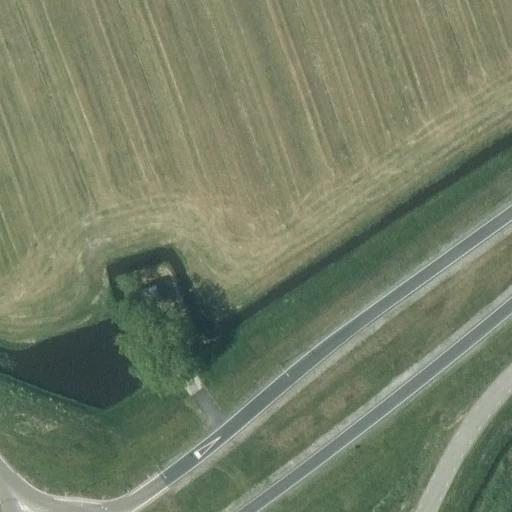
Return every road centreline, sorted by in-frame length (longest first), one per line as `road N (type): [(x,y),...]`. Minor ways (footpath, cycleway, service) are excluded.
road 1 (primary): [(511,212),(367,315),(119,511)]
road 2 (primary): [(245,511),(511,302)]
road 3 (unclassified): [(424,511),(466,432),(511,377)]
